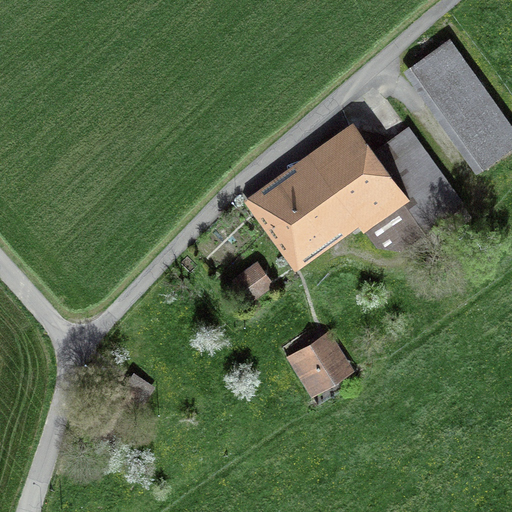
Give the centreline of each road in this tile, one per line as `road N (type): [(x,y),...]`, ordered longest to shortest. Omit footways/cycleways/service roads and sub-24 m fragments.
road 1 (track): [(65,355),(232,188),(451,0)]
road 2 (residential): [(28,511),(59,413),(65,355),(51,320),(0,263)]
